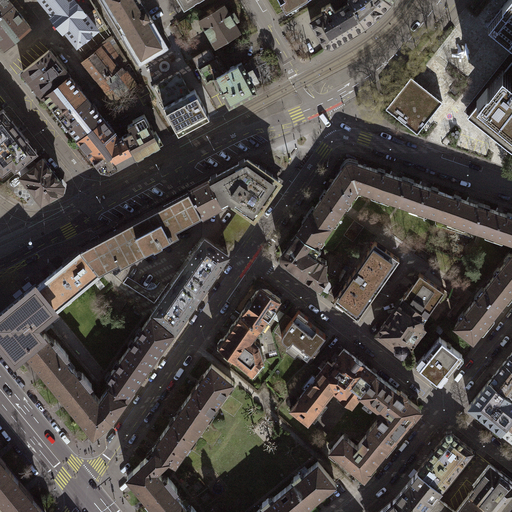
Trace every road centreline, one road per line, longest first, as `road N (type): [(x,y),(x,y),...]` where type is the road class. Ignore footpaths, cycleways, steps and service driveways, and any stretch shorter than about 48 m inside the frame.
road 1 (residential): [(250,254),(84,491)]
road 2 (tertiary): [(91,214),(246,129),(318,106)]
road 3 (residential): [(511,187),(340,134)]
road 4 (residential): [(91,214),(70,167),(0,76)]
road 5 (tertiary): [(318,106),(396,53),(443,0)]
road 6 (residential): [(340,134),(250,254)]
road 7 (residential): [(347,511),(441,407)]
road 8 (residential): [(356,337),(250,254)]
road 9 (primary): [(84,491),(0,387)]
road 10 (residential): [(249,0),(318,106)]
